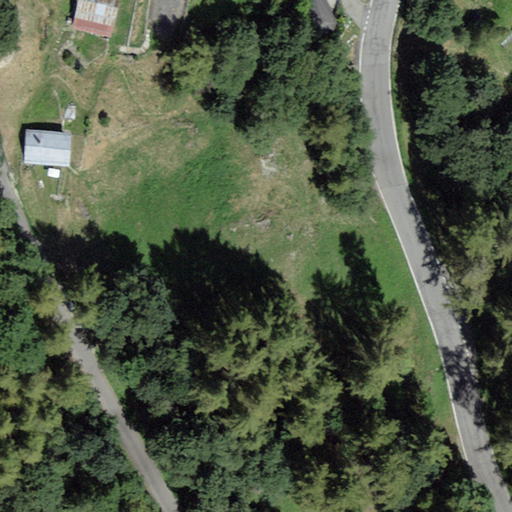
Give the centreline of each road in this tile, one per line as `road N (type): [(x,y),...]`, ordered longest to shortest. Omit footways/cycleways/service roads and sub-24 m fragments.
road 1 (unclassified): [(499,511),(449,335),(383,158),(374,107),(384,0)]
road 2 (residential): [(176,511),(84,352),(0,170)]
